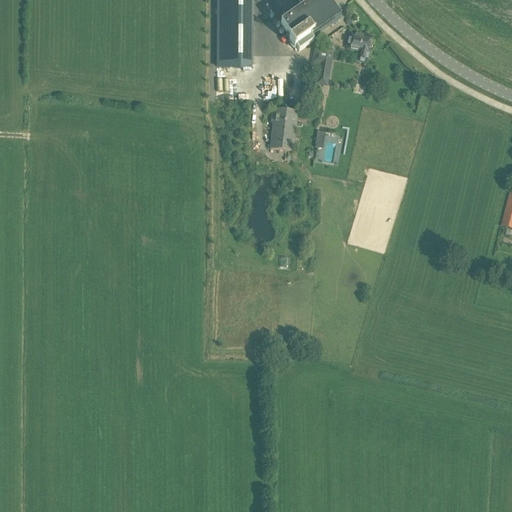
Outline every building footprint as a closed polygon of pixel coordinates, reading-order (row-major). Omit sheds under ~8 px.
[(217,0),(217,68),(250,68),(251,68),(251,0),(217,0)] [(339,21),(324,0),(285,0),(270,11),(291,40),(289,42),(294,50),(311,38),(312,40),(339,21)] [(373,39),(350,34),(347,50),(359,53),(357,63),(367,65),(369,55),(373,39)] [(333,52),(316,49),(313,64),(320,66),(317,85),(327,87),(328,79),(324,78),(328,59),(331,59),(333,52)] [(293,153),(298,113),(274,110),(274,115),(272,114),(271,124),(273,124),(270,150),(293,153)] [(500,227),(511,230),(511,189),(510,189),(500,227)] [(501,247),(500,256),(504,257),(505,254),(509,255),(510,248),(501,247)]
